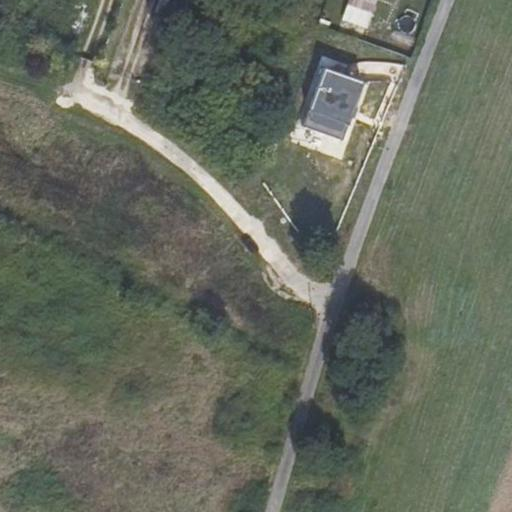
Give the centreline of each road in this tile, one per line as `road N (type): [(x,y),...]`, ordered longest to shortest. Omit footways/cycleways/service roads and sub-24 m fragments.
road 1 (residential): [(344,315),(458,0)]
road 2 (residential): [(344,315),(186,163)]
road 3 (track): [(186,163),(120,117),(0,82)]
road 4 (residential): [(286,511),(344,315)]
